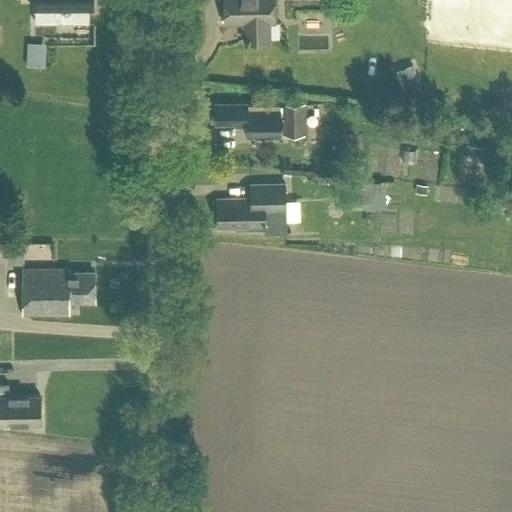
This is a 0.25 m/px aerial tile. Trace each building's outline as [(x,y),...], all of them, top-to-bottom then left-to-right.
[(268,38),(268,21),(273,21),(272,0),(222,0),(223,21),(242,21),(242,39),(268,38)] [(88,19),(88,6),(35,6),(35,20),(88,19)] [(30,63),(49,64),(49,40),(31,39),(30,63)] [(511,114),(511,101),(503,100),(501,113),(511,114)] [(251,103),(251,102),(215,102),(215,122),(236,122),(236,125),(245,125),(245,135),(281,135),(281,103),(251,103)] [(282,133),(304,133),(304,118),(304,102),(281,103),(282,133)] [(286,232),(284,183),(250,183),(250,197),(216,198),(217,227),(234,226),(235,229),(264,228),(264,232),(286,232)] [(348,185),(349,201),(365,201),(364,184),(348,185)] [(13,241),(12,261),(26,261),(26,241),(13,241)] [(68,271),(68,267),(22,267),(22,314),(68,313),(68,300),(94,300),(94,271),(68,271)] [(0,381),(0,421),(28,421),(40,421),(39,393),(8,393),(8,382),(0,381)]
